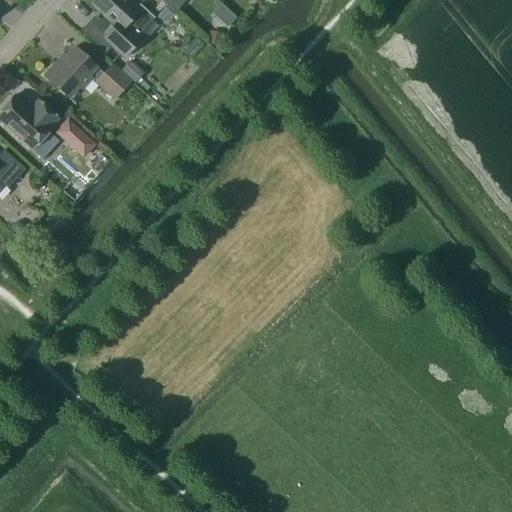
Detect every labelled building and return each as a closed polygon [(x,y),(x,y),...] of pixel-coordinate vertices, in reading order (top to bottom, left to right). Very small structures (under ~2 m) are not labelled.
[(114,26),(102,39),(123,58),(142,38),(138,34),(154,17),(139,4),(136,7),(127,0),(94,0),(90,4),(114,26)] [(161,0),(175,13),(186,0),(161,0)] [(211,33),(209,44),(217,46),(219,34),(211,33)] [(103,74),(74,47),(58,65),(55,63),(43,76),(68,98),(79,87),(82,90),(91,79),(114,100),(131,82),(111,64),(103,74)] [(120,70),(135,83),(144,73),(129,60),(120,70)] [(14,96),(0,110),(0,120),(31,149),(58,119),(41,103),(32,112),(14,96)] [(75,116),(61,130),(74,142),(87,127),(75,116)] [(0,191),(5,186),(8,189),(25,170),(4,150),(0,153),(0,191)] [(13,232),(17,234),(22,233),(24,229),(22,224),(18,222),(14,224),(11,228),(13,232)]
